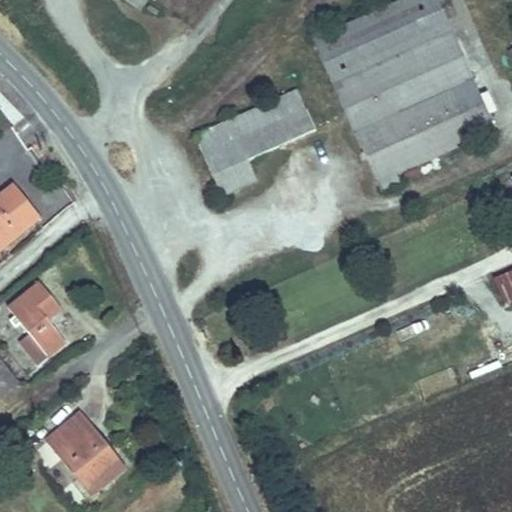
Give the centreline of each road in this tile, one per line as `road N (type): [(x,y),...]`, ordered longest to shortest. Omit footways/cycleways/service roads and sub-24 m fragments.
road 1 (tertiary): [(245,511),(122,231),(74,145),(0,54)]
road 2 (unknown): [(152,298),(498,155)]
